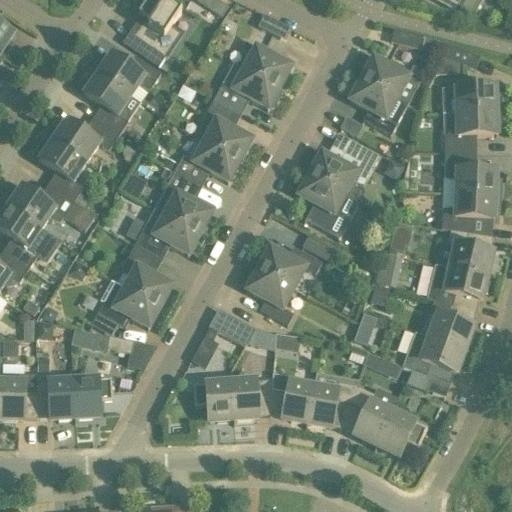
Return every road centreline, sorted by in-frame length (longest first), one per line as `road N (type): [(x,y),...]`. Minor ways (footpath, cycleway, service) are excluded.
road 1 (residential): [(127,466),(127,439),(346,37)]
road 2 (residential): [(406,511),(300,467),(127,466)]
road 3 (residential): [(422,511),(467,436),(511,318)]
road 4 (residential): [(127,466),(0,466)]
road 5 (residential): [(67,39),(0,139)]
